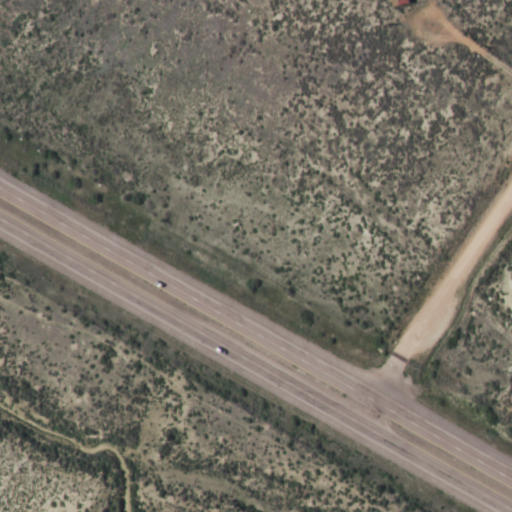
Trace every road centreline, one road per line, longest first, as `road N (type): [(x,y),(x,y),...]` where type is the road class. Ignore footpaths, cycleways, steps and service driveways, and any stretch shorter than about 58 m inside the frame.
road 1 (trunk): [(511,477),(0,185)]
road 2 (trunk): [(0,220),(511,511)]
road 3 (residential): [(359,425),(511,201)]
